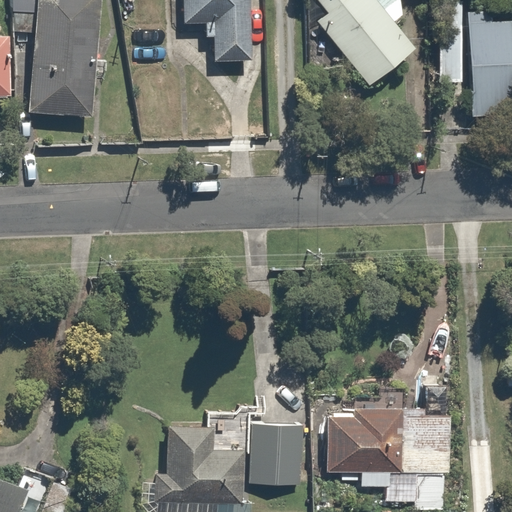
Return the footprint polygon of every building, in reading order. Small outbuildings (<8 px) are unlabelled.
[(22,0),(13,109),(73,114),(82,0),(22,0)] [(238,55),(236,0),(169,0),(170,22),(195,22),(195,36),(202,35),(202,56),(238,55)] [(400,44),(363,0),(307,0),(310,2),(301,10),(358,79),(400,44)] [(456,79),(455,116),(501,117),(503,17),(484,17),(484,7),(428,6),(426,79),(456,79)] [(407,507),(433,507),(435,463),(436,404),(391,404),(391,395),(341,395),(341,411),(318,411),(318,463),(352,463),(352,477),(376,477),(376,494),(407,494),(407,507)] [(295,412),(246,409),(242,478),(291,481),(295,412)] [(201,416),(160,413),(156,465),(149,464),(147,492),(230,499),(235,438),(200,435),(201,416)] [(68,433),(40,416),(17,453),(46,470),(68,433)] [(0,482),(0,511),(21,511),(28,491),(1,481),(0,482)]
